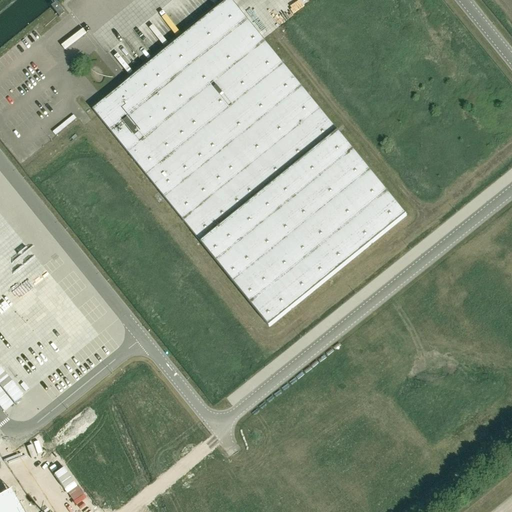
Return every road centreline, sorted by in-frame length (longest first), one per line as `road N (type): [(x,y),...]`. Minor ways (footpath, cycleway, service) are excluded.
road 1 (unclassified): [(511,189),(217,428),(143,336)]
road 2 (unclassified): [(143,336),(0,158)]
road 3 (unclassified): [(0,415),(17,437),(143,336)]
